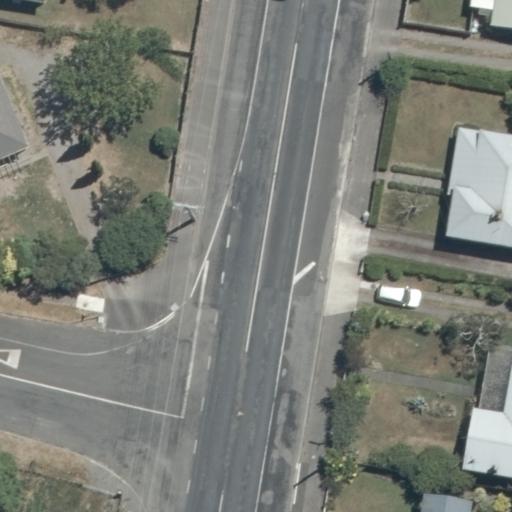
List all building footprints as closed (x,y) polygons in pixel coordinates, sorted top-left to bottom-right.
[(57,0),(0,0),(56,9),(57,0)] [(498,8),(495,25),(511,27),(511,0),(482,0),(482,6),(498,8)] [(10,71),(0,75),(0,176),(46,158),(10,71)] [(511,131),(468,124),(450,239),(511,248),(511,131)] [(511,409),(481,405),(471,472),(511,477),(511,409)] [(482,511),(484,505),(430,497),(428,511),(482,511)]
